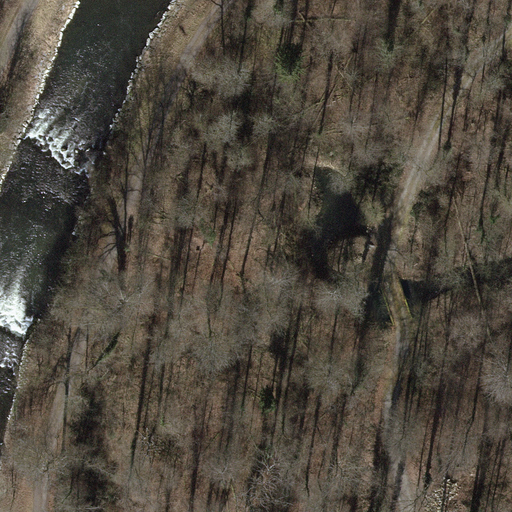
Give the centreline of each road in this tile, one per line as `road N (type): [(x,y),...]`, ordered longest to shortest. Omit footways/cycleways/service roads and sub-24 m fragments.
road 1 (track): [(400,511),(403,323),(390,281),(392,245),(456,90),(511,32)]
road 2 (track): [(41,511),(56,409),(119,227)]
road 3 (track): [(119,227),(197,39),(227,0)]
